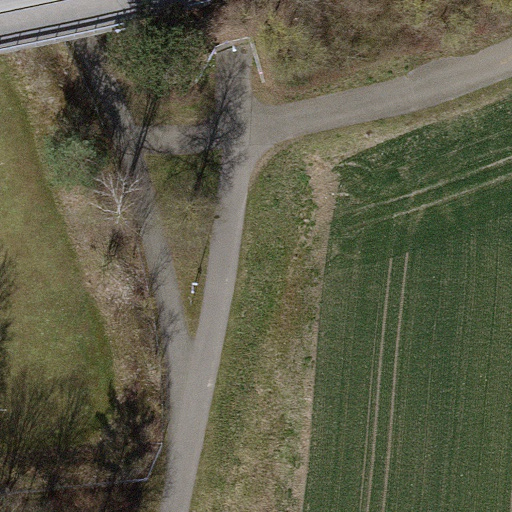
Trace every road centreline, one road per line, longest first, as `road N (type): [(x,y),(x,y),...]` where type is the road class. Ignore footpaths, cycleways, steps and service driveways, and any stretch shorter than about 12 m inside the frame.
road 1 (track): [(238,131),(408,95),(511,57)]
road 2 (track): [(127,142),(88,52),(54,0)]
